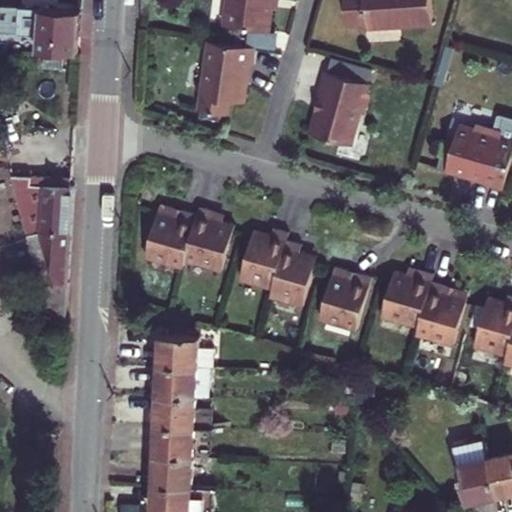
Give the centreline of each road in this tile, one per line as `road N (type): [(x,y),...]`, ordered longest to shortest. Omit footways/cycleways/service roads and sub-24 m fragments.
road 1 (tertiary): [(104,131),(86,511)]
road 2 (residential): [(256,171),(511,242)]
road 3 (residential): [(306,0),(256,171)]
road 4 (residential): [(104,131),(256,171)]
road 5 (tertiary): [(112,0),(104,131)]
